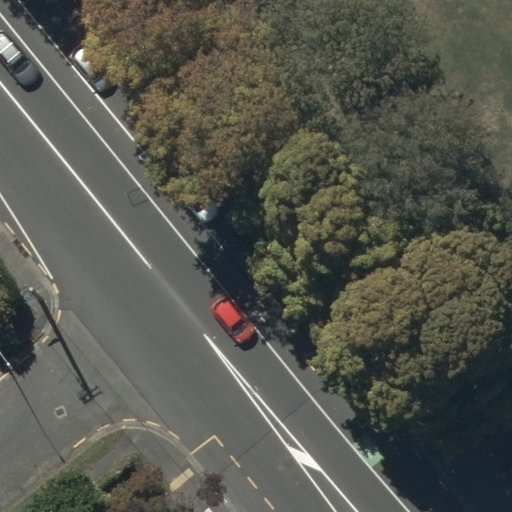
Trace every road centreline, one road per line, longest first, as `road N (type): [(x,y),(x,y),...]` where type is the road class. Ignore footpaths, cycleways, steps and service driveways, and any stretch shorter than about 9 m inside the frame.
road 1 (secondary): [(191,315),(0,82)]
road 2 (secondary): [(351,511),(191,315)]
road 3 (residential): [(191,315),(0,472)]
